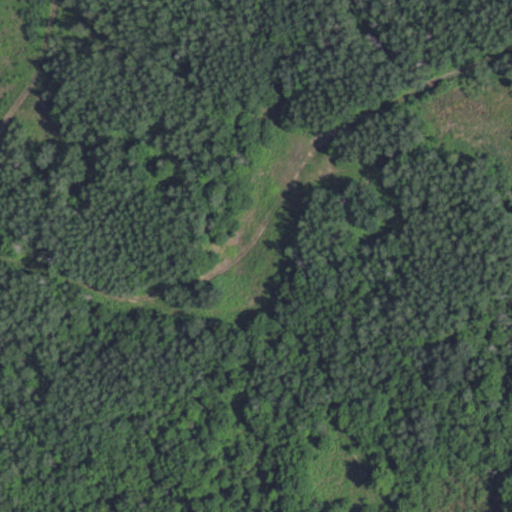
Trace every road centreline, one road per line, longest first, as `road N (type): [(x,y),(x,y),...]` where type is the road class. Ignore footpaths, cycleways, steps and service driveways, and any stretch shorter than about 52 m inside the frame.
road 1 (track): [(0,256),(153,307),(245,306),(271,286),(310,156),(339,129),(511,47)]
road 2 (track): [(52,0),(35,70),(0,131)]
